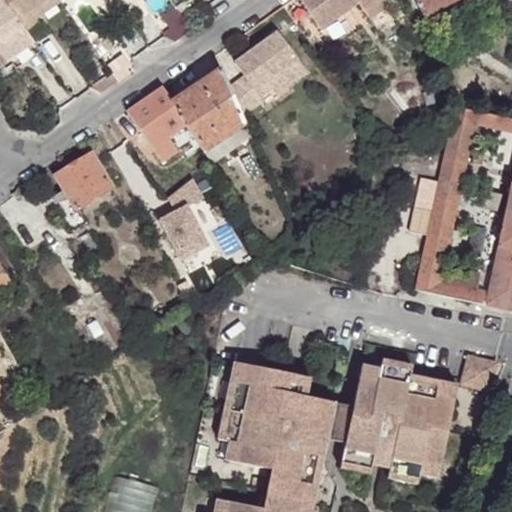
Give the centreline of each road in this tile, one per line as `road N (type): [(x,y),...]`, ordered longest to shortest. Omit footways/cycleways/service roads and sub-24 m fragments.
road 1 (residential): [(21,167),(253,0)]
road 2 (unknown): [(511,351),(244,306)]
